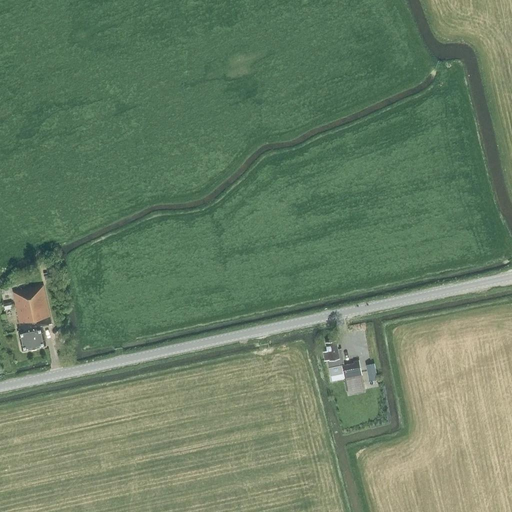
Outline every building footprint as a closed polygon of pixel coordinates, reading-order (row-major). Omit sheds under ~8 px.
[(42,325),(52,323),(44,285),(13,292),(20,330),(17,331),(22,350),(32,348),(32,349),(37,348),(37,347),(46,345),(42,325)] [(12,302),(4,304),(6,311),(13,309),(12,302)] [(325,360),(328,360),(329,367),(342,365),(344,364),(341,347),(338,348),(336,341),(326,343),(328,351),(324,352),(325,360)] [(361,374),(359,360),(353,361),(354,363),(342,365),(344,377),(361,374)] [(374,363),(366,365),(369,380),(377,378),(374,363)]
